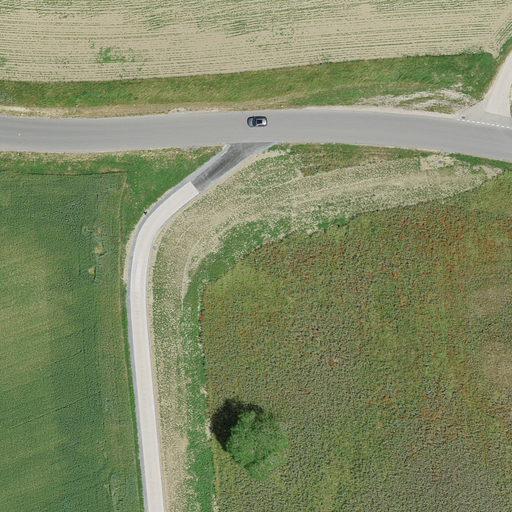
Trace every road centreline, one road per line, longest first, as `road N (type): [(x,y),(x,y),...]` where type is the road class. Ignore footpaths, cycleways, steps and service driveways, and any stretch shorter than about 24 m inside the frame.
road 1 (tertiary): [(511,144),(389,127),(76,135),(0,129)]
road 2 (track): [(278,126),(160,206),(137,252),(131,311),(151,511)]
